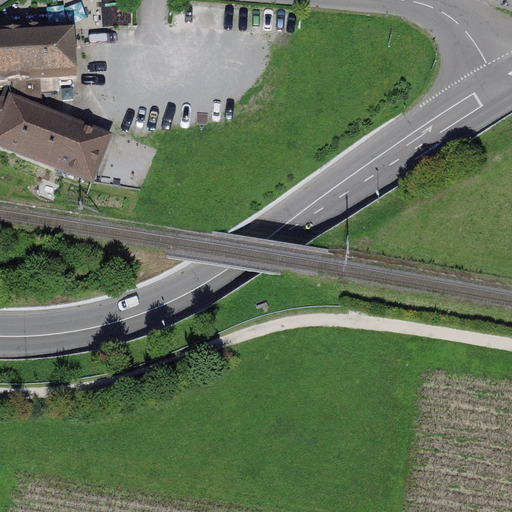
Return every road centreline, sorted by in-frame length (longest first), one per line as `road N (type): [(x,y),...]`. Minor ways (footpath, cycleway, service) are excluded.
road 1 (primary): [(500,85),(181,296),(84,330),(0,336)]
road 2 (track): [(0,394),(140,380),(298,322),(376,321),(511,344)]
road 3 (tertiary): [(397,0),(433,7),(462,26),(500,85)]
